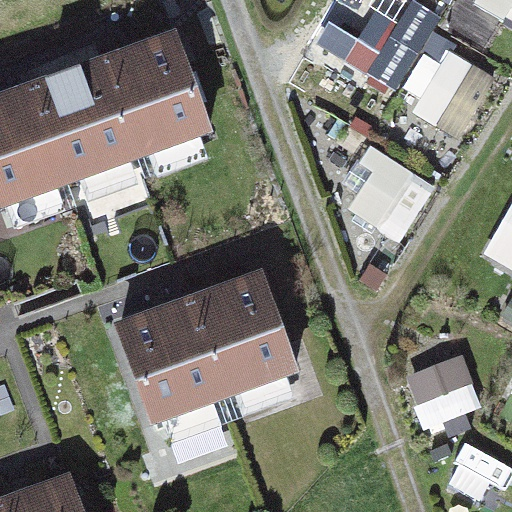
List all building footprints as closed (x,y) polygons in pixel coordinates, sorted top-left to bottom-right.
[(511,0),(476,0),(469,15),(511,36),(511,0)] [(381,8),(344,61),(388,91),(425,38),(381,8)] [(161,38),(0,97),(0,190),(10,217),(201,146),(161,38)] [(440,133),(464,145),(499,78),(474,66),(440,133)] [(408,241),(439,188),(373,148),(341,201),(408,241)] [(511,185),(477,256),(511,273),(511,185)] [(257,283),(122,339),(165,443),(300,387),(257,283)] [(469,359),(411,373),(424,425),(481,411),(469,359)] [(511,388),(503,407),(511,411),(511,388)] [(79,511),(64,476),(0,502),(0,511),(79,511)]
